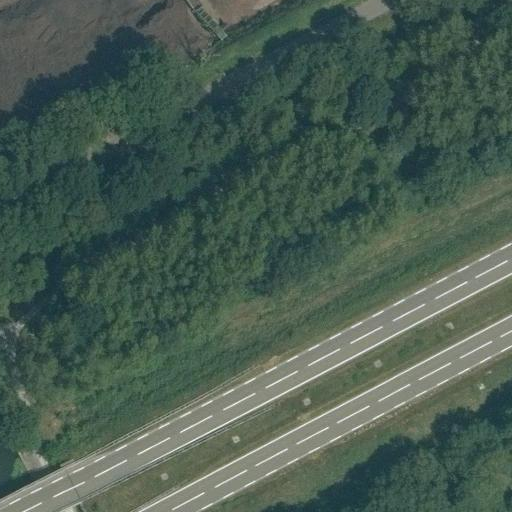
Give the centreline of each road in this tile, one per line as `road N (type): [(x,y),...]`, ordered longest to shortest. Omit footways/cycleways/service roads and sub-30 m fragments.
road 1 (primary): [(511,259),(26,511)]
road 2 (unclassified): [(0,206),(389,0)]
road 3 (primary): [(168,511),(511,331)]
